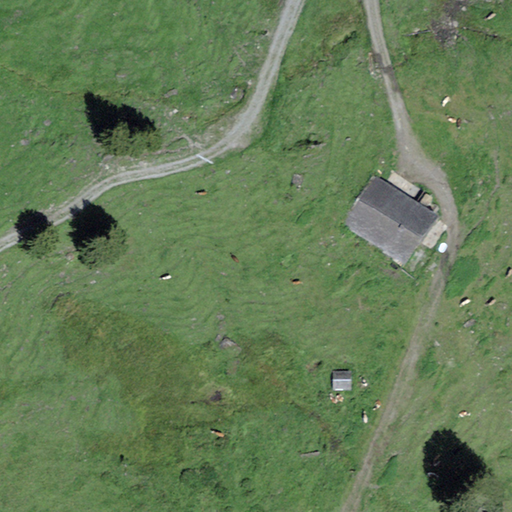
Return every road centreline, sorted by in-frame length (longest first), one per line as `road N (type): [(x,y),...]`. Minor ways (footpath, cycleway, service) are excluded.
road 1 (track): [(351,511),(416,364),(465,218),(457,183),(405,100),(380,0)]
road 2 (track): [(0,247),(57,220),(116,175),(216,150),(250,124),(300,0)]
